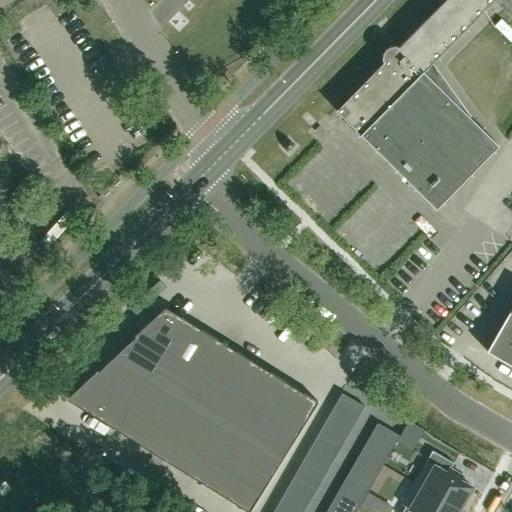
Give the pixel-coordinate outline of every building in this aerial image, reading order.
[(382,59),(382,61),(384,62),(337,109),(335,110),(436,209),(440,204),(453,191),(453,192),(499,145),(454,101),(453,102),(428,68),(494,0),(438,0),(439,3),(441,4),(398,48),(397,46),(395,46),(393,46),(391,46),(389,47),(388,48),(386,49),(385,50),(384,52),(383,53),(382,55),(382,57),(382,59)] [(135,337),(117,354),(152,375),(186,320),(165,307),(134,336),(135,337)] [(511,307),(487,351),(511,365),(511,307)] [(186,320),(152,375),(185,396),(219,341),(186,320)] [(219,341),(185,396),(219,417),(253,362),(219,341)] [(98,370),(66,399),(117,430),(152,375),(117,354),(99,371),(98,370)] [(253,362),(219,417),(253,438),(287,383),(253,362)] [(152,375),(117,430),(151,451),(185,396),(152,375)] [(287,383),(253,438),(283,457),(318,402),(287,383)] [(342,393),(273,511),(299,511),(362,404),(342,393)] [(185,396),(151,451),(185,472),(219,417),(185,396)] [(219,417),(185,472),(219,493),(253,438),(219,417)] [(380,424),(329,511),(355,511),(400,436),(380,424)] [(253,438),(219,493),(248,511),(249,511),(283,457),(253,438)] [(432,450),(414,482),(460,509),(472,487),(460,480),(462,476),(450,469),(454,463),(432,450)] [(406,507),(402,511),(457,511),(460,509),(414,482),(401,504),(406,507)]
